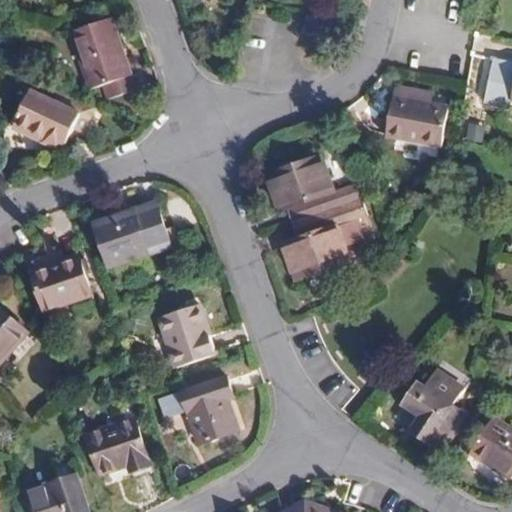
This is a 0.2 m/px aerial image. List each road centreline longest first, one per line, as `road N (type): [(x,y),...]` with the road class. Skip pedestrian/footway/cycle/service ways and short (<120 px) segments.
road 1 (residential): [(200,137),(289,387),(319,425)]
road 2 (residential): [(383,0),(371,53),(349,82),(200,137)]
road 3 (residential): [(0,219),(200,137)]
road 4 (residential): [(319,425),(461,511)]
road 5 (residential): [(319,425),(264,474),(186,511)]
road 6 (residential): [(150,0),(200,137)]
